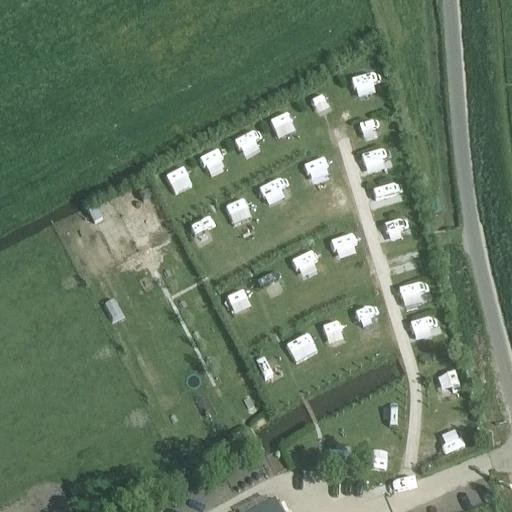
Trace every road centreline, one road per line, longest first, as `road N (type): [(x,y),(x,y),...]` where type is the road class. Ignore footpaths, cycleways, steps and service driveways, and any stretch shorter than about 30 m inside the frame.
road 1 (tertiary): [(511,394),(461,157),(450,0)]
road 2 (track): [(344,138),(420,395),(414,494)]
